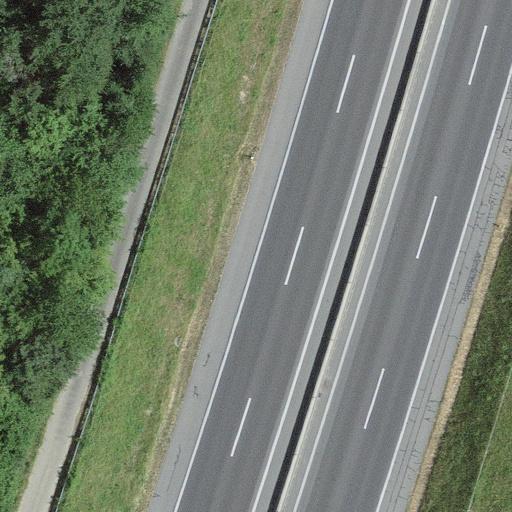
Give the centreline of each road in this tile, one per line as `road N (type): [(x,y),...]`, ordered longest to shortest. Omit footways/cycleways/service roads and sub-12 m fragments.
road 1 (track): [(32,511),(196,0)]
road 2 (motorway): [(368,0),(212,511)]
road 3 (motorway): [(337,511),(492,0)]
